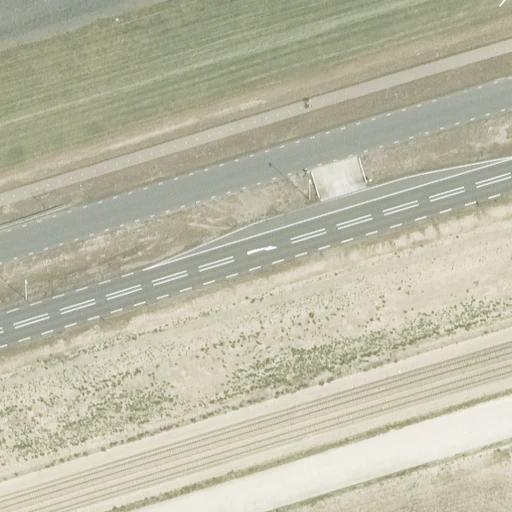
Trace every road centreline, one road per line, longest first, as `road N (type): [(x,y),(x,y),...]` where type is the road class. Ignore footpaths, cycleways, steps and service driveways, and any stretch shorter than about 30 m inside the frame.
road 1 (unclassified): [(511,103),(0,257)]
road 2 (secondary): [(511,186),(0,339)]
